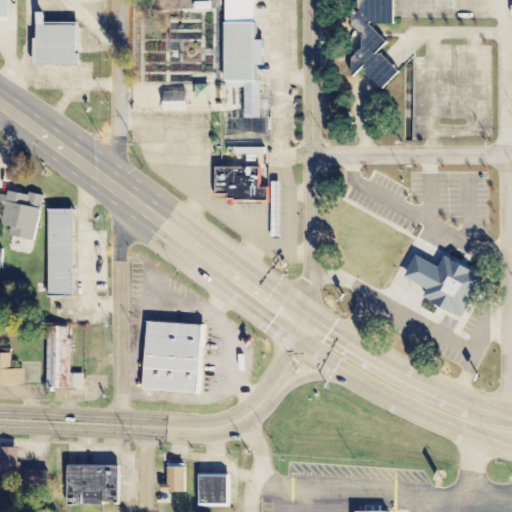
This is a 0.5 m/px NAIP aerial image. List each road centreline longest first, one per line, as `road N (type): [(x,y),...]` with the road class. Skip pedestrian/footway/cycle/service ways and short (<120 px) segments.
road 1 (primary): [(511,431),(390,384),(307,331),(0,102)]
road 2 (residential): [(508,430),(506,0)]
road 3 (residential): [(118,423),(119,0)]
road 4 (secondary): [(307,331),(270,394),(238,420),(210,428),(0,419)]
road 5 (residential): [(289,317),(309,283),(310,0)]
road 6 (residential): [(511,153),(311,153)]
road 7 (primary): [(270,394),(308,373),(330,372),(403,390)]
